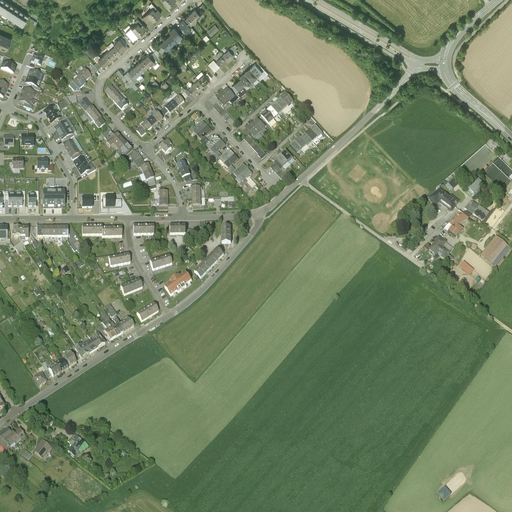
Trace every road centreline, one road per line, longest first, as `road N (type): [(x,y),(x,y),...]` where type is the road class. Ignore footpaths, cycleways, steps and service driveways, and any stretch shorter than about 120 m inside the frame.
road 1 (residential): [(261,213),(417,65)]
road 2 (residential): [(144,150),(101,108),(101,79),(189,0)]
road 3 (residential): [(169,314),(17,411)]
road 4 (residential): [(6,108),(37,122),(70,176),(72,219)]
road 5 (residential): [(261,213),(226,264),(169,314)]
road 6 (tertiary): [(308,0),(417,65)]
